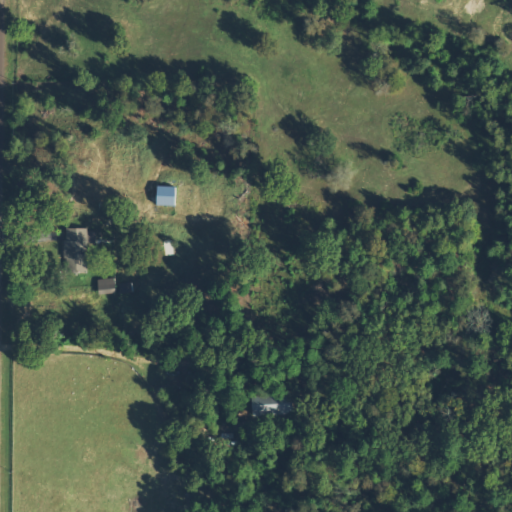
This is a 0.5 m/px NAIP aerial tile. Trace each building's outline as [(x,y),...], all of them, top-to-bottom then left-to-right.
[(152,205),(175,206),(175,187),(153,186),(152,205)] [(94,244),(94,229),(62,229),(62,273),(76,273),(76,256),(84,256),(84,244),(94,244)] [(94,280),(97,295),(114,292),(111,278),(94,280)] [(132,283),(116,283),(117,293),(132,292),(132,283)] [(248,415),(282,416),(282,398),(249,397),(248,415)]
